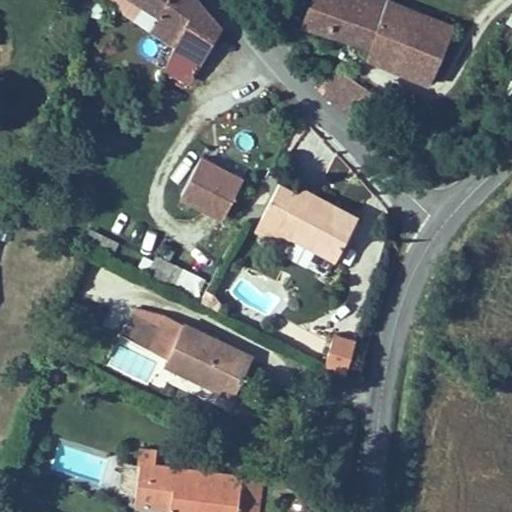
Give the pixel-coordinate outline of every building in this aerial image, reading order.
[(137,0),(159,16),(152,29),(172,43),(163,68),(191,80),(223,22),(203,0),(137,0)] [(397,66),(419,11),(391,0),(298,0),(295,8),(308,13),(306,18),(374,44),(369,55),(397,66)] [(453,24),(419,11),(397,66),(431,79),(453,24)] [(384,100),(339,65),(320,88),(365,123),(384,100)] [(202,152),(183,190),(225,211),(244,172),(202,152)] [(316,197),(320,190),(300,180),(297,185),(281,177),(257,227),(276,236),(279,231),(291,237),(294,233),(339,255),(358,218),(316,197)] [(361,210),(320,190),(316,197),(358,218),(361,210)] [(193,293),(201,272),(153,253),(145,274),(193,293)] [(210,283),(202,299),(220,307),(225,296),(217,286),(210,283)] [(91,307),(74,301),(62,333),(80,339),(91,307)] [(120,330),(143,340),(157,309),(131,304),(120,330)] [(157,309),(143,340),(168,351),(209,370),(205,379),(222,387),(241,344),(187,317),(186,319),(171,312),(157,309)] [(336,329),(328,360),(347,373),(358,335),(336,329)] [(259,352),(241,344),(222,387),(240,395),(259,352)] [(209,370),(168,351),(164,360),(205,379),(209,370)] [(175,504),(174,511),(176,511),(239,511),(240,510),(261,511),(265,472),(157,460),(159,446),(140,443),(138,459),(141,460),(137,500),(175,504)]
